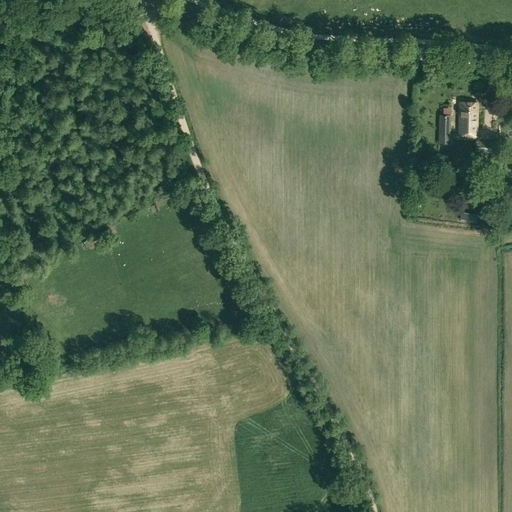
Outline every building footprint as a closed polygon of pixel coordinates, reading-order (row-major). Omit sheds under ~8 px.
[(477,102),(459,102),(459,121),(477,121),(477,102)] [(450,143),(451,116),(451,103),(440,103),(440,115),(438,115),(438,142),(450,143)] [(499,142),(476,141),(476,152),(490,153),(490,160),(499,160),(499,142)] [(470,184),(462,184),(462,192),(463,193),(463,196),(469,196),(469,193),(471,193),(470,184)] [(151,210),(144,213),(147,219),(154,216),(151,210)]
